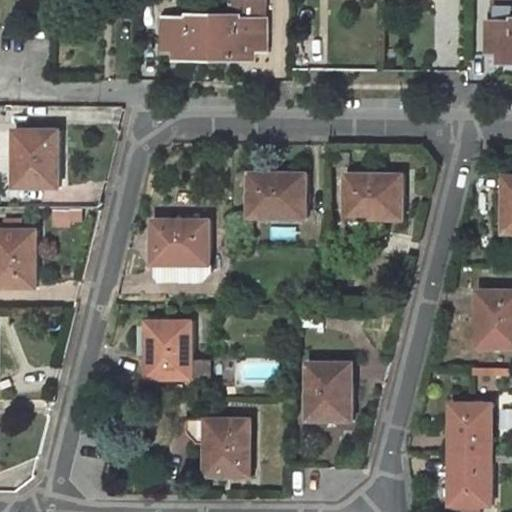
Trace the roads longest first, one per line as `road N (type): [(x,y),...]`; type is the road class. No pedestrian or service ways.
road 1 (residential): [(467,123),(143,119),(49,510)]
road 2 (residential): [(344,511),(382,481),(467,123)]
